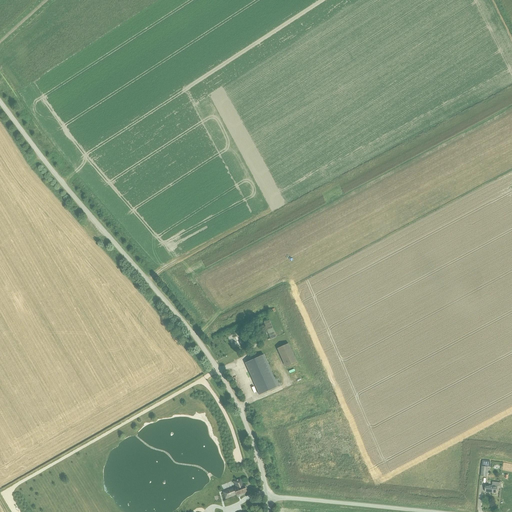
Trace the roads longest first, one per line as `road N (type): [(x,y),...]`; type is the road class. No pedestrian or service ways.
road 1 (unclassified): [(268,498),(244,419),(217,370),(0,102)]
road 2 (unclassified): [(431,511),(268,498)]
